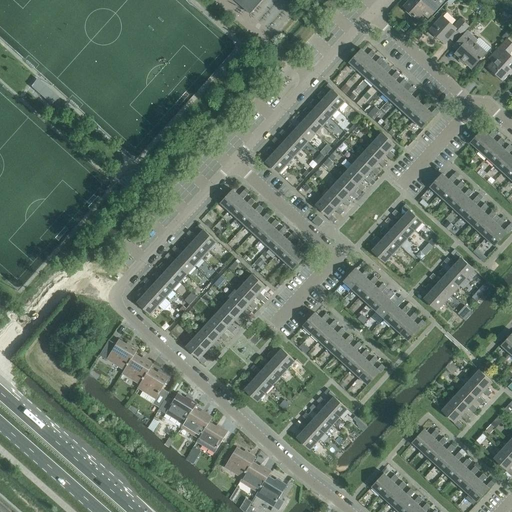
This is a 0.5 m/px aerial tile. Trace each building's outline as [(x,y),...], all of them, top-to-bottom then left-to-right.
[(234,0),(250,14),(251,14),(251,13),(262,0),(234,0)] [(434,0),(433,1),(432,0),(408,0),(410,1),(405,7),(418,19),(423,13),(429,18),(444,0),(434,0)] [(461,19),(454,27),(443,16),(430,30),(432,28),(437,32),(435,34),(445,43),(450,38),(454,42),(469,26),(461,19)] [(453,46),(458,50),(456,53),(472,68),(486,53),(476,43),(478,41),(467,31),(453,46)] [(493,62),(488,67),(503,80),(509,73),(510,75),(511,72),(511,60),(507,56),(509,54),(511,50),(511,42),(507,38),(489,58),(493,62)] [(372,58),(376,53),(372,50),(368,55),(362,49),(349,63),(358,70),(370,57),(372,58)] [(384,61),(380,57),(376,62),(372,58),(370,57),(358,70),(366,78),(378,64),(379,65),(384,61)] [(392,68),(388,65),(384,69),(379,65),(378,64),(366,78),(374,85),(386,71),(387,73),(392,68)] [(400,75),(396,72),(392,77),(387,73),(386,71),(374,85),(382,92),(394,79),(395,80),(400,75)] [(408,82),(404,79),(400,84),(395,80),(394,79),(382,92),(389,99),(402,86),(403,87),(408,82)] [(35,81),(31,86),(51,104),(56,100),(35,81)] [(338,110),(345,102),(332,90),(333,88),(328,84),(325,87),(330,92),(326,96),(325,98),(338,110)] [(416,90),(412,86),(408,91),(403,87),(402,86),(389,99),(397,107),(410,93),(411,95),(416,90)] [(326,96),(321,92),(318,95),(323,100),(319,104),(317,106),(331,118),(338,110),(325,98),(326,96)] [(424,97),(420,94),(416,98),(411,95),(410,93),(397,107),(405,114),(418,100),(419,102),(424,97)] [(314,100),(310,103),(315,108),(311,112),(310,114),(323,126),(331,118),(317,106),(319,104),(314,100)] [(432,104),(428,101),(424,106),(419,102),(418,100),(405,114),(413,121),(426,108),(427,109),(432,104)] [(311,112),(307,108),(303,111),(308,116),(304,120),(303,121),(316,134),(323,126),(310,114),(311,112)] [(435,116),(440,111),(436,108),(431,113),(427,109),(426,108),(413,121),(422,129),(434,115),(435,116)] [(299,116),(296,119),(301,124),(297,128),(295,129),(309,142),(316,134),(303,121),(304,120),(299,116)] [(297,128),(292,123),(289,127),(293,132),(290,136),(288,137),(302,150),(309,142),(295,129),(297,128)] [(489,135),(483,129),(471,143),(479,150),(491,137),(493,138),(497,133),(494,130),(489,135)] [(285,131),(281,135),(286,139),(282,144),(281,145),(294,158),(302,150),(288,137),(290,136),(285,131)] [(390,151),(395,145),(382,133),(374,141),(388,153),(386,155),(391,159),(395,156),(390,151)] [(491,137),(479,150),(487,158),(499,144),(501,146),(505,141),(502,137),(497,142),(493,138),(491,137)] [(277,139),(274,143),(279,147),(275,152),(274,153),(287,165),(294,158),(281,145),(282,144),(277,139)] [(384,167),(387,163),(382,159),(386,155),(388,153),(374,141),(367,149),(380,161),(379,163),(384,167)] [(501,146),(499,144),(487,158),(495,165),(507,151),(509,153),(511,149),(511,146),(509,145),(505,149),(501,146)] [(270,147),(267,151),(272,155),(266,161),(279,174),(287,165),(274,153),(275,152),(270,147)] [(375,167),(379,163),(380,161),(367,149),(360,157),(373,169),(372,171),(377,175),(380,171),(375,167)] [(511,155),(509,153),(507,151),(495,165),(503,172),(511,162),(511,155)] [(360,157),(353,165),(366,177),(365,179),(369,183),(373,179),(368,175),(372,171),(373,169),(360,157)] [(329,158),(323,164),(328,168),(333,162),(329,158)] [(511,162),(503,172),(511,179),(511,178),(511,162)] [(362,191),(365,187),(361,183),(365,179),(366,177),(353,165),(345,173),(359,185),(357,187),(362,191)] [(355,199),(358,195),(353,191),(357,187),(359,185),(345,173),(338,181),(351,193),(350,194),(355,199)] [(443,174),(430,187),(439,195),(451,181),(452,183),(457,178),(453,175),(449,179),(443,174)] [(348,207),(351,203),(346,199),(350,194),(351,193),(338,181),(331,189),(344,201),(343,202),(348,207)] [(452,183),(451,181),(439,195),(447,202),(459,189),(460,190),(465,185),(461,182),(457,187),(452,183)] [(340,215),(344,211),(339,207),(343,202),(344,201),(331,189),(324,197),(337,209),(335,210),(340,215)] [(473,192),(469,189),(465,194),(460,190),(459,189),(447,202),(454,209),(467,196),(468,197),(473,192)] [(247,194),(244,191),(239,196),(233,190),(221,203),(229,211),(241,197),(243,199),(247,194)] [(468,197),(467,196),(454,209),(462,216),(475,203),(476,205),(481,200),(480,200),(477,196),(473,201),(468,197)] [(255,201),(252,198),(247,203),(243,199),(241,197),(229,211),(237,218),(249,205),(251,206),(255,201)] [(333,223),(336,219),(332,215),(335,210),(337,209),(324,197),(316,205),(329,217),(328,218),(333,223)] [(422,199),(420,202),(426,208),(428,205),(422,199)] [(480,208),(476,205),(475,203),(462,216),(470,224),(483,210),(484,212),(488,207),(485,204),(480,208)] [(403,217),(402,218),(415,231),(423,222),(409,210),(411,209),(406,204),(402,208),(407,213),(403,217)] [(263,209),(260,205),(255,210),(251,206),(249,205),(237,218),(245,225),(257,212),(259,213),(263,209)] [(483,210),(470,224),(478,231),(491,218),(492,219),(496,214),(493,211),(488,216),(484,212),(483,210)] [(271,216),(268,212),(263,217),(259,213),(257,212),(245,225),(253,233),(265,219),(267,221),(271,216)] [(396,225),(394,226),(408,239),(415,231),(402,218),(403,217),(398,212),(395,216),(400,220),(396,225)] [(324,221),(317,215),(312,221),(319,227),(324,221)] [(491,218),(478,231),(486,238),(498,225),(500,226),(504,221),(501,218),(496,223),(492,219),(491,218)] [(279,223),(275,220),(271,225),(267,221),(265,219),(253,233),(261,240),(273,227),(275,228),(279,223)] [(392,228),(389,233),(387,234),(400,247),(408,239),(394,226),(396,225),(391,220),(388,224),(392,228)] [(448,221),(444,226),(449,230),(453,225),(448,221)] [(210,250),(217,242),(204,230),(205,229),(200,224),(197,228),(201,232),(197,237),(196,238),(210,250)] [(498,225),(486,238),(495,246),(507,233),(508,234),(511,229),(511,228),(509,225),(504,230),(500,226),(498,225)] [(287,230),(283,227),(279,232),(275,228),(273,227),(261,240),(269,247),(281,234),(283,235),(287,230)] [(384,228),(380,232),(385,236),(381,241),(380,242),(393,254),(400,247),(387,234),(389,233),(384,228)] [(197,237),(193,232),(189,236),(194,240),(190,245),(189,246),(202,258),(210,250),(196,238),(197,237)] [(295,238),(291,234),(287,239),(283,235),(281,234),(269,247),(277,254),(289,241),(291,242),(295,238)] [(378,244),(372,250),(386,263),(393,254),(380,242),(381,241),(376,236),(373,240),(378,244)] [(190,245),(185,240),(182,244),(187,248),(183,253),(182,254),(195,266),(202,258),(189,246),(190,245)] [(299,250),(303,245),(299,241),(295,246),(291,242),(289,241),(277,254),(285,262),(297,248),(299,250)] [(183,253),(178,248),(177,249),(175,252),(180,256),(176,260),(174,262),(188,274),(195,266),(182,254),(183,253)] [(306,257),(311,252),(307,249),(303,254),(299,250),(297,248),(285,262),(293,269),(305,256),(306,257)] [(420,251),(417,255),(421,259),(425,255),(420,251)] [(455,265),(454,266),(467,278),(475,270),(461,258),(462,257),(457,252),(454,256),(459,260),(455,265)] [(176,260),(171,256),(167,260),(172,264),(168,268),(167,270),(180,282),(188,274),(174,262),(176,260)] [(262,260),(257,265),(262,270),(267,265),(262,260)] [(452,268),(448,272),(446,274),(460,286),(467,278),(454,266),(455,265),(450,260),(447,264),(452,268)] [(168,268),(164,264),(160,268),(165,272),(161,276),(160,278),(173,290),(180,282),(167,270),(168,268)] [(362,274),(356,268),(344,282),(352,289),(364,276),(366,277),(370,272),(367,269),(362,274)] [(444,276),(441,280),(439,282),(453,294),(460,286),(446,274),(448,272),(443,268),(440,272),(444,276)] [(161,276),(156,272),(153,276),(158,280),(154,284),(152,286),(166,298),(173,290),(160,278),(161,276)] [(266,287),(253,275),(245,283),(258,295),(257,297),(262,301),(265,297),(260,293),(266,287)] [(366,277),(364,276),(352,289),(360,297),(372,283),(374,285),(378,280),(375,276),(370,281),(366,277)] [(436,276),(432,280),(437,284),(433,288),(432,290),(445,302),(453,294),(439,282),(441,280),(436,276)] [(154,284),(149,280),(146,284),(151,288),(147,292),(145,294),(159,306),(166,298),(152,286),(154,284)] [(258,295),(245,283),(238,291),(251,303),(249,304),(254,309),(258,305),(253,301),(257,297),(258,295)] [(372,283),(360,297),(368,304),(380,290),(382,292),(386,287),(383,284),(378,288),(374,285),(372,283)] [(428,284),(425,288),(430,292),(424,298),(438,310),(445,302),(432,290),(433,288),(428,284)] [(147,292),(142,288),(138,291),(143,296),(138,302),(151,314),(159,306),(145,294),(147,292)] [(380,290),(368,304),(376,311),(388,298),(390,299),(394,294),(390,291),(386,295),(382,292),(380,290)] [(251,303),(238,291),(230,299),(244,311),(242,312),(247,317),(250,313),(246,309),(249,304),(251,303)] [(388,298),(376,311),(384,318),(396,305),(398,306),(402,302),(398,298),(394,303),(390,299),(388,298)] [(244,311),(230,299),(223,307),(236,319),(235,320),(240,325),(243,321),(238,317),(242,312),(244,311)] [(396,305),(384,318),(392,326),(404,312),(406,314),(410,309),(407,306),(406,305),(402,310),(398,306),(396,305)] [(236,319),(223,307),(216,315),(229,327),(228,328),(233,333),(236,329),(231,325),(235,320),(236,319)] [(410,318),(406,314),(404,312),(392,326),(400,333),(412,319),(414,321),(418,316),(414,313),(410,318)] [(315,313),(303,326),(312,334),(324,320),(325,322),(330,317),(326,313),(322,318),(315,313)] [(229,327),(216,315),(209,322),(222,335),(220,336),(225,341),(229,337),(224,333),(228,328),(229,327)] [(412,319),(400,333),(408,340),(420,327),(421,328),(426,323),(422,320),(418,325),(414,321),(412,319)] [(324,320),(312,334),(319,341),(332,328),(333,329),(338,324),(334,321),(330,326),(325,322),(324,320)] [(222,335),(209,322),(201,330),(215,343),(213,344),(218,349),(221,345),(217,341),(220,336),(222,335)] [(332,328),(319,341),(327,348),(340,335),(341,336),(346,331),(342,328),(338,333),(333,329),(332,328)] [(215,343),(201,330),(194,338),(207,351),(206,352),(211,357),(214,353),(209,348),(213,344),(215,343)] [(511,334),(501,346),(510,353),(511,350),(511,334)] [(341,336),(340,335),(327,348),(335,355),(348,342),(349,343),(354,339),(350,335),(345,340),(341,336)] [(194,338),(186,347),(200,359),(198,360),(203,365),(207,361),(202,356),(206,352),(207,351),(194,338)] [(109,340),(100,355),(107,359),(124,370),(125,370),(135,354),(138,349),(131,344),(130,346),(127,344),(119,339),(116,345),(109,340)] [(349,343),(348,342),(335,355),(343,363),(356,349),(357,351),(362,346),(358,343),(353,347),(349,343)] [(278,343),(275,347),(280,351),(276,356),(274,357),(288,369),(295,361),(282,349),(283,348),(278,343)] [(361,355),(357,351),(356,349),(343,363),(351,370),(363,357),(365,358),(369,353),(366,350),(361,355)] [(272,359),(268,364),(267,365),(281,377),(288,369),(274,357),(276,356),(271,351),(268,355),(272,359)] [(124,370),(122,374),(140,385),(150,368),(151,368),(154,363),(146,359),(145,360),(135,354),(125,370),(124,370)] [(363,357),(351,370),(359,377),(371,364),(373,365),(377,360),(374,357),(369,362),(365,358),(363,357)] [(261,371),(260,373),(273,385),(281,377),(267,365),(268,364),(264,359),(260,363),(265,367),(261,371)] [(373,365),(371,364),(359,377),(368,385),(380,372),(381,373),(385,368),(382,364),(377,369),(373,365)] [(256,367),(253,371),(258,375),(254,379),(253,381),(266,393),(273,385),(260,373),(261,371),(256,367)] [(140,385),(138,388),(143,391),(140,396),(160,408),(164,401),(169,393),(162,388),(169,377),(162,373),(161,374),(151,368),(150,368),(140,385)] [(492,382),(479,370),(472,378),(485,391),(483,392),(488,396),(492,393),(487,388),(492,382)] [(249,375),(246,379),(251,383),(245,389),(258,401),(266,393),(253,381),(254,379),(249,375)] [(485,391),(472,378),(464,386),(478,398),(476,400),(481,404),(484,401),(480,396),(483,392),(485,391)] [(464,386),(457,394),(470,406),(469,408),(474,412),(477,409),(472,404),(476,400),(478,398),(464,386)] [(332,399),(328,404),(327,405),(340,417),(347,409),(334,397),(335,396),(330,391),(327,395),(332,399)] [(160,408),(159,409),(183,424),(184,424),(194,408),(197,403),(190,398),(189,400),(178,393),(171,405),(164,401),(160,408)] [(470,406),(457,394),(450,402),(463,414),(462,416),(466,420),(470,417),(465,412),(469,408),(470,406)] [(285,399),(279,405),(284,410),(290,404),(285,399)] [(321,412),(319,413),(333,425),(340,417),(327,405),(328,404),(323,399),(320,403),(325,407),(321,412)] [(463,414),(450,402),(442,410),(455,423),(454,424),(459,428),(463,425),(458,420),(462,416),(463,414)] [(325,433),(333,425),(319,413),(321,412),(316,407),(312,411),(317,415),(313,419),(312,421),(325,433)] [(183,424),(181,428),(199,438),(199,439),(209,422),(210,422),(213,417),(205,413),(204,414),(194,408),(184,424),(183,424)] [(310,423),(306,427),(305,429),(318,441),(325,433),(312,421),(313,419),(309,415),(305,419),(310,423)] [(199,438),(197,442),(215,453),(228,431),(221,427),(220,428),(210,422),(209,422),(199,439),(199,438)] [(301,423),(298,427),(303,431),(297,437),(311,449),(318,441),(305,429),(306,427),(301,423)] [(425,429),(412,443),(421,450),(433,437),(435,438),(439,434),(435,430),(431,435),(425,429)] [(483,433),(476,440),(480,444),(487,437),(483,433)] [(166,442),(165,444),(169,447),(170,445),(174,439),(170,436),(166,442)] [(435,438),(433,437),(421,450),(429,458),(441,444),(443,446),(447,441),(443,437),(439,442),(435,438)] [(511,444),(509,442),(502,450),(511,459),(511,444)] [(443,446),(441,444),(429,458),(437,465),(449,451),(450,453),(455,448),(451,445),(447,449),(443,446)] [(237,447),(224,467),(242,478),(252,462),(253,462),(256,457),(249,452),(248,454),(237,447)] [(511,459),(502,450),(494,458),(507,470),(506,471),(511,476),(511,475),(511,469),(510,468),(511,465),(511,459)] [(455,457),(450,453),(449,451),(437,465),(445,472),(457,459),(458,460),(463,455),(459,452),(455,457)] [(190,455),(187,460),(193,464),(196,459),(190,455)] [(458,460),(457,459),(445,472),(453,479),(465,466),(466,467),(471,463),(470,462),(468,460),(467,459),(463,464),(458,460)] [(242,478),(240,482),(257,492),(258,492),(268,476),(271,471),(264,466),(263,468),(253,462),(252,462),(242,478)] [(471,471),(466,467),(465,466),(453,479),(460,487),(473,473),(474,475),(479,470),(478,469),(475,466),(471,471)] [(385,473),(384,473),(372,487),(380,494),(393,481),(394,482),(399,478),(395,474),(391,479),(385,473)] [(474,475),(473,473),(460,487),(468,494),(481,481),(482,482),(487,477),(483,474),(479,479),(474,475)] [(257,492),(255,496),(274,507),(279,510),(284,501),(279,498),(287,485),(280,481),(279,482),(275,480),(268,476),(258,492),(257,492)] [(393,481),(380,494),(388,502),(401,488),(402,490),(407,485),(403,482),(398,486),(394,482),(393,481)] [(487,486),(482,482),(481,481),(468,494),(477,502),(489,488),(490,489),(495,484),(491,481),(487,486)] [(406,494),(402,490),(401,488),(388,502),(396,509),(409,496),(410,497),(415,492),(411,489),(406,494)] [(414,501),(410,497),(409,496),(396,509),(399,511),(408,511),(417,503),(418,504),(422,499),(419,496),(414,501)] [(418,504),(417,503),(408,511),(422,511),(424,510),(426,511),(430,507),(427,503),(422,508),(418,504)]
